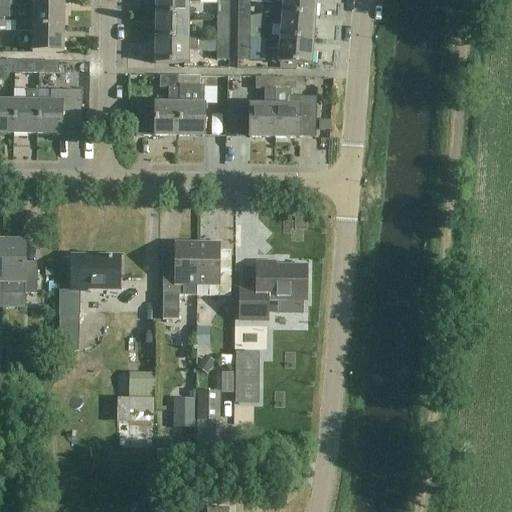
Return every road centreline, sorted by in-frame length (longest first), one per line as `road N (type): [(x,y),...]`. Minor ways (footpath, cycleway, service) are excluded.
road 1 (track): [(421,511),(438,408),(467,0)]
road 2 (unclassified): [(314,511),(328,443),(349,186)]
road 3 (residential): [(349,186),(105,182)]
road 4 (unclassified): [(349,186),(364,0)]
road 5 (residential): [(105,182),(108,0)]
